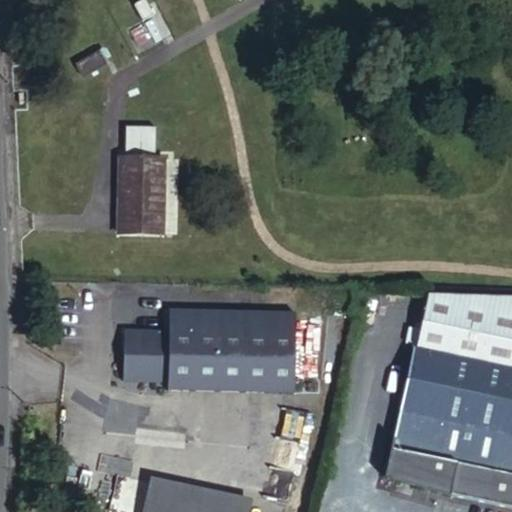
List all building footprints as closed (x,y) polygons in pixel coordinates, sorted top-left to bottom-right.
[(83,54),(90,68),(112,57),(105,42),(83,54)] [(124,123),(123,148),(153,150),(154,124),(124,123)] [(162,151),(117,151),(114,228),(159,228),(162,151)] [(415,345),(413,345),(385,474),(448,492),(449,490),(511,503),(511,366),(511,359),(511,293),(427,292),(415,345)] [(170,327),(125,326),(124,376),(169,377),(169,385),(294,388),(296,308),(170,305),(170,327)] [(280,431),(306,433),(307,413),(281,411),(280,431)] [(285,498),(299,442),(271,435),(257,491),(285,498)] [(151,477),(143,511),(245,511),(248,497),(151,477)]
